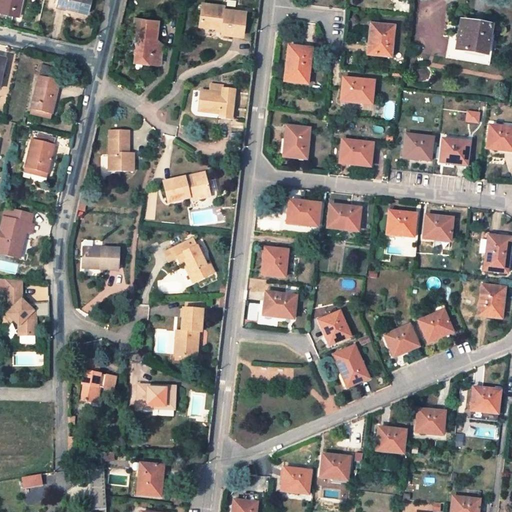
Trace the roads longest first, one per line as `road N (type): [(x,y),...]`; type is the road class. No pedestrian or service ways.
road 1 (residential): [(115,0),(58,246),(59,460)]
road 2 (residential): [(511,340),(216,464)]
road 3 (residential): [(250,172),(511,201)]
road 4 (residential): [(270,0),(250,172)]
road 5 (residential): [(230,335),(250,172)]
road 6 (residential): [(216,464),(230,335)]
road 7 (residential): [(511,386),(498,511)]
